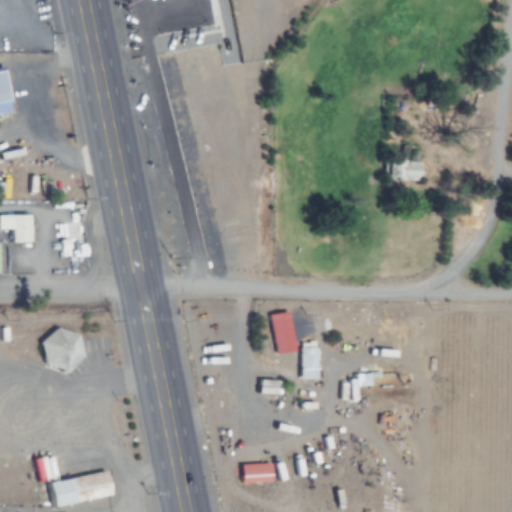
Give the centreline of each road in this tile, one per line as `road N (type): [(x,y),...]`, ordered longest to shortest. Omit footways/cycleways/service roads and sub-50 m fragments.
road 1 (primary): [(183,511),(77,0)]
road 2 (residential): [(0,286),(511,294)]
road 3 (residential): [(419,294),(473,254),(495,220),(510,0)]
